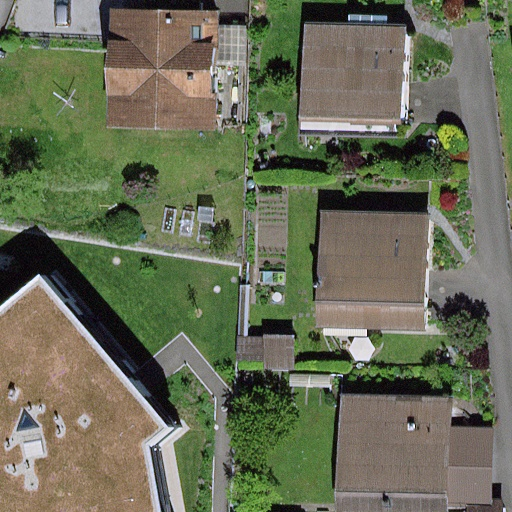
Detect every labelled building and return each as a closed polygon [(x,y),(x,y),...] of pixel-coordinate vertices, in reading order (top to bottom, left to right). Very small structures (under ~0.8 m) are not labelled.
[(233,15),(120,12),(116,130),(229,134),(233,15)] [(412,34),(311,31),(308,130),(409,133),(412,34)] [(434,220),(329,217),(325,326),(430,330),(434,220)] [(190,424),(57,275),(0,323),(0,511),(183,511),(169,444),(190,424)] [(269,338),(243,338),(242,370),(299,370),(300,335),(269,335),(269,338)] [(459,399),(350,398),(348,511),(458,511),(458,501),(459,427),(459,399)] [(501,428),(459,427),(458,501),(500,501),(501,428)]
